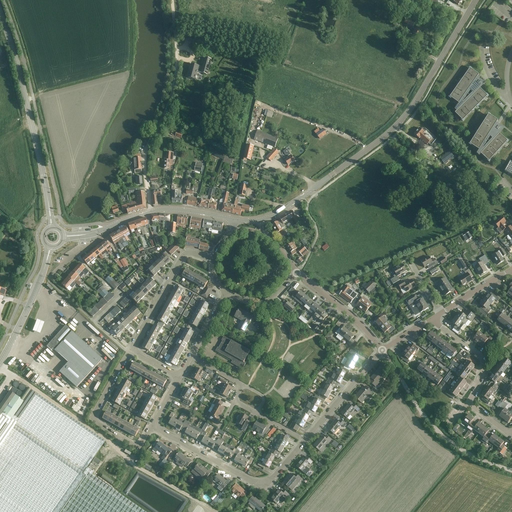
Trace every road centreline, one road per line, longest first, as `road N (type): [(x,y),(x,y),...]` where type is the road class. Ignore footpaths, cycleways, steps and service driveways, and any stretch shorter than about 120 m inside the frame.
road 1 (tertiary): [(260,220),(390,130),(475,0)]
road 2 (residential): [(150,211),(144,155),(173,87),(171,0)]
road 3 (secondary): [(51,226),(0,18)]
road 4 (residential): [(151,426),(258,483),(305,440)]
road 5 (unclassified): [(151,426),(133,445),(93,419),(129,352)]
road 6 (unclassified): [(511,470),(444,437),(401,380)]
road 7 (residential): [(129,352),(182,256),(212,260)]
road 8 (secondary): [(0,363),(50,247)]
